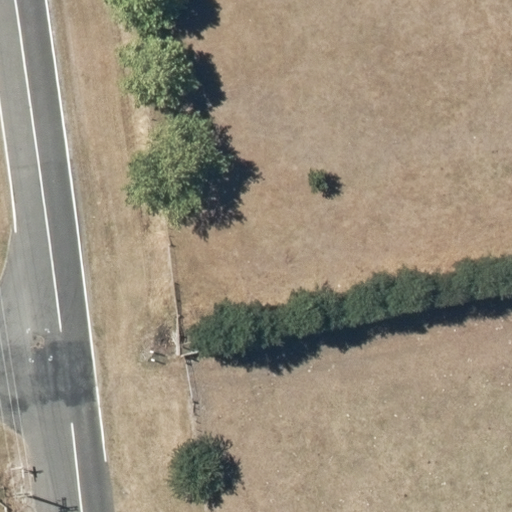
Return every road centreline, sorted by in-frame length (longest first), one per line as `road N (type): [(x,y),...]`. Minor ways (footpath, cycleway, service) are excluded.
road 1 (unclassified): [(12,0),(62,365)]
road 2 (unclassified): [(62,365),(84,511)]
